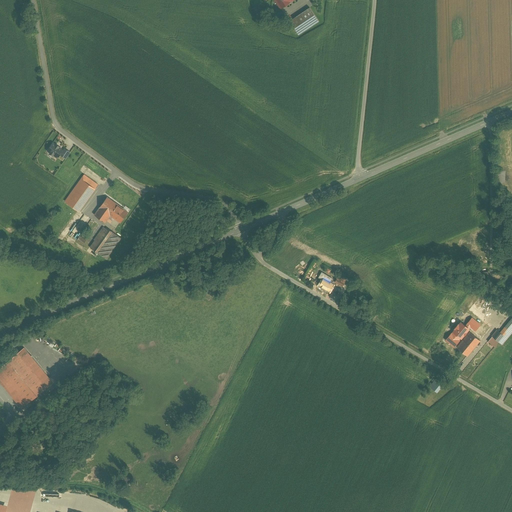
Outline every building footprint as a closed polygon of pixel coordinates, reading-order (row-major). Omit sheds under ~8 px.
[(320,20),(310,5),(290,19),(300,34),(320,20)] [(56,145),(53,143),(48,151),(50,153),(53,155),(56,157),(59,153),(61,150),(62,149),(59,147),(56,145)] [(61,154),(60,155),(66,158),(70,153),(64,149),(63,151),(61,154)] [(494,182),(503,182),(503,169),(494,170),(494,182)] [(81,179),(65,202),(79,211),(95,189),(85,182),(81,179)] [(97,186),(88,179),(85,182),(95,189),(97,186)] [(128,213),(107,198),(99,208),(100,208),(110,215),(120,223),(128,213)] [(110,215),(100,208),(94,215),(105,223),(110,215)] [(93,221),(88,228),(92,231),(97,224),(93,221)] [(107,228),(97,241),(95,240),(90,248),(98,254),(113,233),(107,228)] [(113,233),(98,254),(106,259),(121,238),(113,233)] [(86,241),(79,236),(77,240),(83,245),(86,241)] [(345,274),(336,270),(332,279),(341,283),(345,274)] [(329,283),(320,278),(317,283),(327,288),(329,283)] [(488,324),(469,307),(459,319),(469,327),(454,349),(464,356),(480,333),(488,324)] [(511,330),(511,318),(511,317),(490,342),(498,348),(511,330)] [(458,339),(467,329),(457,320),(448,330),(458,339)] [(452,346),(458,340),(449,332),(443,338),(452,346)] [(52,383),(24,349),(0,369),(0,378),(24,407),(52,383)] [(437,392),(443,385),(435,378),(429,386),(437,392)]
